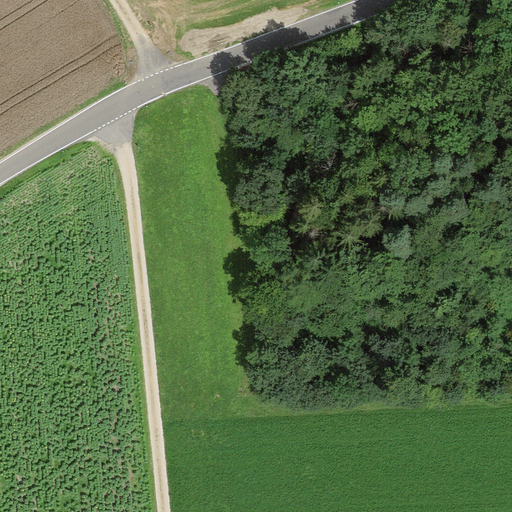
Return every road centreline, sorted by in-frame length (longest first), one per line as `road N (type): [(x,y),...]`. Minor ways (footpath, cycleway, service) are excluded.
road 1 (tertiary): [(0,175),(167,83),(396,0)]
road 2 (track): [(161,511),(118,106)]
